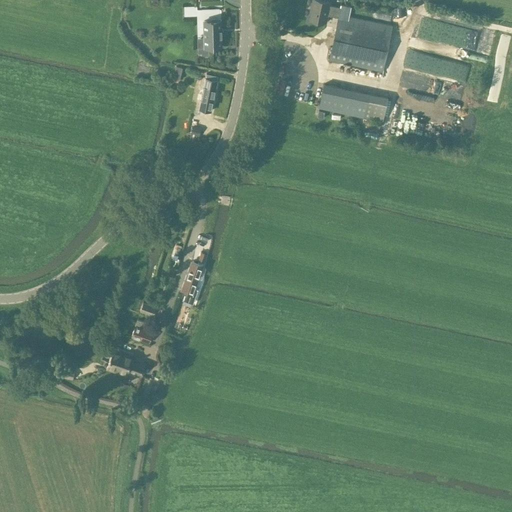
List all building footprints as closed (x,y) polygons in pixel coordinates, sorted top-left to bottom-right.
[(183,0),(185,17),(197,16),(197,21),(199,21),(200,48),(222,47),(220,9),(197,10),(196,0),(183,0)] [(310,19),(325,23),(327,15),(338,18),(339,14),(340,8),(329,5),(330,2),(319,0),(312,0),(311,7),(313,7),(310,19)] [(382,71),(392,26),(339,14),(338,18),(329,60),(382,71)] [(446,54),(445,62),(456,64),(458,56),(446,54)] [(207,73),(204,88),(199,108),(211,111),(218,76),(207,73)] [(421,78),(420,85),(434,89),(436,82),(421,78)] [(308,84),(302,83),(297,103),(297,106),(312,110),(318,82),(309,80),(308,84)] [(388,97),(369,93),(324,84),(319,107),(383,121),(388,97)] [(193,125),(191,133),(200,135),(201,128),(193,125)] [(198,261),(204,263),(207,254),(201,252),(198,261)] [(193,261),(182,291),(189,293),(187,301),(193,303),(198,288),(194,287),(202,264),(193,261)] [(140,311),(153,316),(156,307),(143,302),(140,311)] [(153,332),(144,329),(146,323),(138,320),(132,336),(149,342),(153,332)] [(134,357),(114,350),(107,368),(115,371),(116,369),(128,373),(129,371),(142,376),(146,364),(133,359),(134,357)] [(57,376),(72,381),(76,369),(61,365),(60,368),(57,376)] [(148,409),(150,400),(136,397),(134,407),(148,409)]
